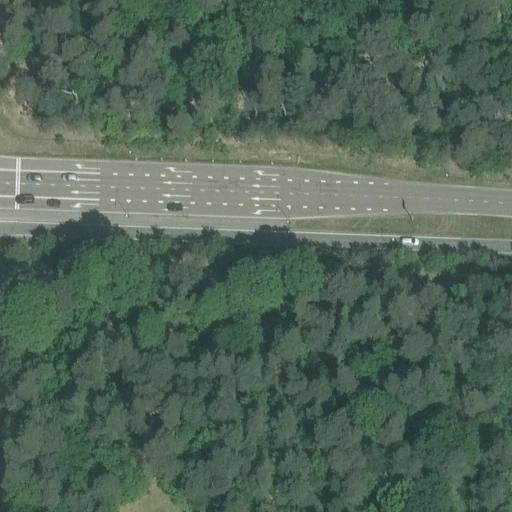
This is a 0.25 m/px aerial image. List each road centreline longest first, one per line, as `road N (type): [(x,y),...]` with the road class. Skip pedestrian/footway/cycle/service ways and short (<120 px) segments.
road 1 (tertiary): [(0,229),(511,248)]
road 2 (tertiary): [(511,203),(0,186)]
